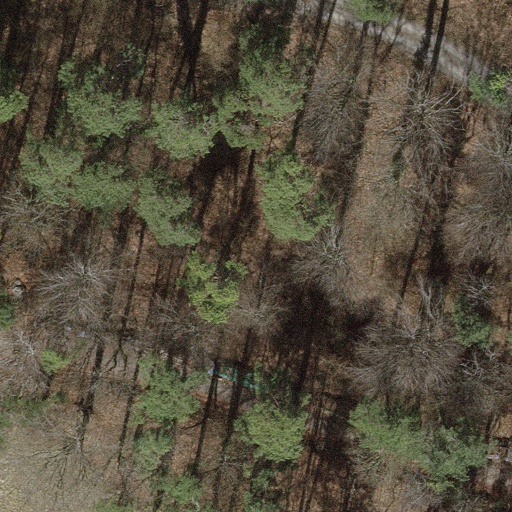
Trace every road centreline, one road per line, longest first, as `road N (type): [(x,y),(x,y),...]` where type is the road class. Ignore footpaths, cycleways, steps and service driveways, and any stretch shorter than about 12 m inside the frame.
road 1 (track): [(511,477),(0,351)]
road 2 (track): [(511,104),(342,0)]
